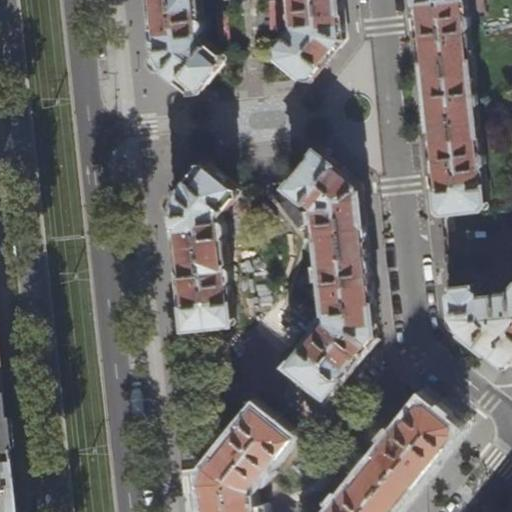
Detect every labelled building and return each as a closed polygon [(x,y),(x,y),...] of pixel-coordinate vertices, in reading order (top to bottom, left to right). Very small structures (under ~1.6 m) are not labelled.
[(160,63),(194,90),(204,89),(226,61),(225,53),(207,38),(203,0),(153,0),(158,36),(160,63)] [(280,55),(308,79),(317,77),(348,38),(346,13),(344,0),(294,0),(297,23),(279,46),(280,55)] [(441,196),(442,212),(492,208),(469,0),(419,0),(420,10),(426,59),(431,106),(436,152),(441,196)] [(290,365),(329,397),(380,334),(378,315),(371,248),(365,193),(364,183),(325,152),(316,153),(293,181),(293,189),(317,208),(328,317),(290,365)] [(179,241),(189,328),(237,322),(225,214),(239,196),(240,187),(211,164),(201,165),(174,199),(179,241)] [(454,324),(505,365),(511,364),(511,292),(511,293),(484,296),(483,284),(470,286),(470,280),(450,281),(452,300),(454,324)] [(333,511),(395,511),(401,505),(441,456),(459,433),(458,424),(443,411),(425,397),(422,401),(419,399),(414,401),(408,408),(407,414),(410,416),(333,511)] [(257,511),(256,490),(298,435),(259,404),(204,473),(208,511),(257,511)]
